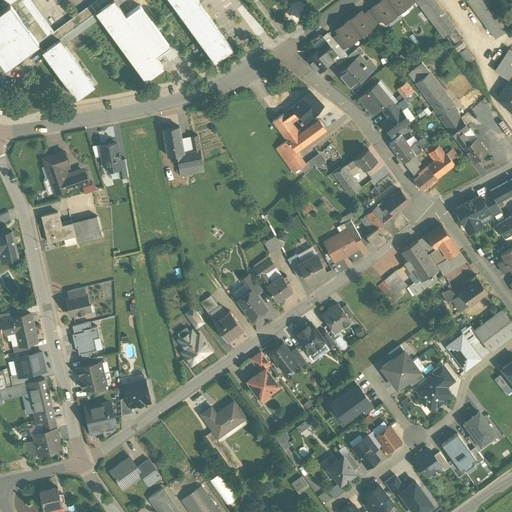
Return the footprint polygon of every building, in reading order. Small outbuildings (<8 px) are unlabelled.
[(113,0),(96,13),(59,39),(41,51),(77,99),(94,86),(63,45),(100,18),(145,81),(163,68),(157,60),(125,15),(118,6),(125,0),(169,0),(215,62),(232,49),(196,0),(113,0)] [(383,0),(373,8),(382,20),(386,24),(410,5),(405,0),(383,0)] [(434,0),(413,0),(415,2),(443,39),(447,36),(448,36),(456,30),(434,0)] [(511,29),(488,0),(465,0),(496,40),(511,29)] [(39,43),(10,5),(0,12),(0,56),(7,66),(39,43)] [(140,5),(125,15),(157,60),(172,49),(140,5)] [(382,20),(374,9),(364,17),(372,28),(382,20)] [(361,13),(337,31),(339,35),(348,46),(372,28),(364,17),(361,13)] [(456,30),(448,36),(455,46),(463,40),(456,30)] [(348,46),(339,35),(333,40),(342,51),(348,46)] [(333,40),(332,39),(327,44),(338,56),(333,60),(339,66),(348,58),(342,51),(333,40)] [(327,44),(308,60),(319,73),(333,60),(338,56),(327,44)] [(359,48),(348,58),(352,63),(356,60),(357,60),(361,57),(364,53),(359,48)] [(511,51),(509,50),(495,73),(510,82),(511,79),(511,51)] [(373,71),(361,57),(357,60),(356,60),(352,63),(339,75),(351,90),(373,71)] [(422,64),(409,75),(416,84),(429,74),(422,64)] [(454,107),(429,74),(416,84),(440,117),(452,108),(454,107)] [(511,79),(510,82),(498,100),(511,112),(511,79)] [(377,84),(359,99),(372,115),(380,108),(390,100),(377,84)] [(310,93),(295,107),(299,115),(305,110),(311,117),(322,107),(310,93)] [(390,100),(380,108),(384,114),(395,106),(390,100)] [(404,100),(395,106),(399,111),(400,110),(402,112),(409,107),(404,100)] [(395,106),(384,114),(388,119),(400,110),(399,111),(395,106)] [(295,107),(273,123),(287,142),(288,141),(290,143),(300,135),(290,122),(299,115),(295,107)] [(452,108),(440,117),(455,138),(456,138),(462,133),(463,134),(469,131),(452,108)] [(388,119),(382,124),(391,137),(410,123),(402,112),(400,110),(388,119)] [(300,135),(290,143),(296,152),(326,130),(319,121),(318,122),(300,135)] [(179,128),(163,131),(168,157),(176,156),(184,154),(181,140),(179,128)] [(469,131),(463,134),(470,144),(476,139),(470,130),(469,131)] [(476,139),(470,144),(463,134),(462,133),(456,138),(474,163),(487,153),(476,139)] [(197,137),(190,138),(193,152),(200,151),(197,137)] [(410,149),(401,137),(390,145),(404,164),(429,146),(426,142),(424,139),(410,149)] [(190,138),(181,140),(184,154),(193,152),(190,138)] [(290,143),(288,141),(287,142),(276,150),(294,175),(301,170),(306,166),(296,152),(290,143)] [(437,142),(426,152),(429,155),(434,151),(440,147),(437,142)] [(101,148),(102,157),(104,166),(110,170),(117,169),(121,168),(120,161),(117,145),(101,148)] [(101,146),(92,147),(95,158),(102,157),(101,148),(101,146)] [(443,151),(440,147),(434,151),(437,155),(443,151)] [(377,162),(368,150),(355,160),(347,165),(351,170),(359,164),(364,171),(377,162)] [(193,152),(184,154),(176,156),(179,169),(193,167),(202,165),(200,151),(193,152)] [(443,151),(437,155),(441,160),(447,156),(443,151)] [(64,153),(44,160),(48,173),(60,168),(60,166),(66,163),(64,153)] [(441,160),(429,169),(437,178),(454,166),(447,156),(441,160)] [(306,166),(301,170),(303,174),(312,167),(315,165),(317,169),(319,167),(323,164),(323,161),(321,158),(318,157),(306,166)] [(404,164),(402,165),(409,174),(421,166),(415,157),(404,164)] [(125,160),(120,161),(121,168),(117,169),(119,179),(128,177),(125,160)] [(202,165),(193,167),(194,174),(204,172),(202,165)] [(347,165),(334,174),(339,180),(349,174),(348,172),(351,170),(347,165)] [(421,166),(409,174),(414,180),(425,172),(426,172),(421,166)] [(193,167),(179,169),(180,177),(194,174),(193,167)] [(60,168),(48,173),(55,194),(68,189),(65,181),(60,168)] [(426,172),(425,172),(414,180),(422,191),(438,180),(437,178),(429,169),(426,172)] [(84,173),(65,181),(68,189),(88,183),(84,173)] [(349,174),(339,180),(351,196),(360,190),(349,174)] [(511,180),(490,192),(493,197),(496,204),(511,195),(511,180)] [(94,185),(83,189),(85,194),(96,189),(94,185)] [(401,191),(386,205),(391,211),(383,217),(387,221),(398,212),(410,203),(401,191)] [(479,197),(456,208),(469,232),(480,226),(479,224),(490,218),(482,203),(479,197)] [(493,197),(482,203),(490,218),(501,213),(496,204),(494,200),(493,197)] [(306,202),(299,209),(305,215),(312,208),(306,202)] [(375,207),(367,215),(375,224),(376,223),(383,217),(375,207)] [(380,227),(366,237),(375,249),(408,224),(398,212),(387,221),(380,227)] [(62,226),(58,213),(42,217),(49,243),(64,239),(75,236),(76,236),(73,223),(62,226)] [(351,213),(342,219),(345,225),(350,221),(354,219),(351,213)] [(511,216),(497,225),(504,238),(511,233),(511,216)] [(97,217),(73,223),(76,236),(75,236),(77,244),(102,237),(97,217)] [(383,217),(376,223),(380,227),(387,221),(383,217)] [(350,221),(345,225),(350,232),(356,243),(361,241),(350,221)] [(441,225),(418,241),(427,255),(440,246),(451,239),(441,225)] [(0,234),(0,251),(0,252),(16,248),(11,231),(6,233),(0,234)] [(350,232),(325,245),(334,262),(359,249),(356,243),(350,232)] [(75,236),(64,239),(66,246),(77,244),(75,236)] [(275,237),(264,243),(270,255),(281,249),(275,237)] [(292,241),(286,239),(282,246),(289,249),(292,241)] [(459,252),(451,239),(440,246),(443,251),(448,259),(459,252)] [(418,241),(403,251),(409,260),(405,263),(412,273),(416,271),(422,281),(423,281),(434,273),(437,271),(427,255),(418,241)] [(440,246),(427,255),(437,271),(439,269),(437,266),(433,258),(443,251),(440,246)] [(511,247),(501,254),(505,259),(498,264),(503,273),(510,269),(511,271),(511,247)] [(16,248),(0,252),(2,261),(4,261),(4,262),(13,259),(18,258),(16,248)] [(443,251),(433,258),(437,266),(448,259),(443,251)] [(448,259),(437,266),(439,269),(443,276),(467,262),(459,252),(448,259)] [(297,254),(287,260),(297,278),(304,274),(299,265),(302,263),(297,254)] [(302,263),(299,265),(304,274),(309,282),(326,273),(317,255),(302,263)] [(347,257),(343,260),(347,267),(352,265),(347,257)] [(270,259),(255,270),(260,277),(266,273),(275,266),(270,259)] [(275,266),(266,273),(272,282),(282,275),(275,266)] [(395,272),(385,281),(386,282),(396,294),(399,292),(407,285),(395,272)] [(266,273),(260,277),(266,286),(272,282),(266,273)] [(434,273),(423,281),(422,281),(416,284),(415,283),(410,286),(416,296),(438,279),(434,273)] [(251,274),(242,280),(249,292),(252,290),(255,293),(261,290),(251,274)] [(272,282),(266,286),(277,302),(292,291),(282,275),(272,282)] [(488,292),(476,275),(463,284),(466,288),(461,292),(462,293),(469,304),(488,292)] [(396,294),(386,282),(379,288),(387,297),(384,300),(390,307),(402,296),(399,292),(396,294)] [(85,288),(67,292),(68,298),(86,294),(85,288)] [(452,289),(442,292),(447,303),(455,297),(456,297),(452,289)] [(255,293),(252,290),(249,292),(237,300),(250,318),(262,310),(263,311),(266,309),(255,293)] [(456,297),(455,297),(463,309),(469,304),(462,293),(456,297)] [(68,298),(65,299),(66,303),(65,303),(66,308),(68,308),(69,316),(85,312),(84,308),(89,307),(86,294),(68,298)] [(219,306),(211,295),(200,303),(208,314),(219,306)] [(353,315),(346,305),(341,308),(349,318),(353,315)] [(340,306),(335,309),(334,307),(332,308),(329,309),(329,310),(322,316),(332,329),(338,325),(340,327),(350,320),(349,318),(341,308),(340,306)] [(204,322),(193,308),(186,313),(196,328),(204,322)] [(511,323),(502,310),(474,331),(482,341),(490,352),(511,335),(511,323)] [(243,329),(229,311),(214,322),(227,340),(243,329)] [(9,312),(0,314),(0,321),(3,321),(3,320),(10,318),(9,312)] [(10,318),(3,320),(3,321),(7,334),(16,332),(19,345),(29,343),(37,341),(30,314),(10,318)] [(90,323),(72,327),(74,335),(84,332),(83,330),(91,329),(90,323)] [(319,336),(311,324),(294,336),(308,355),(324,343),(319,336)] [(84,332),(74,335),(72,335),(74,342),(76,342),(79,355),(96,351),(93,340),(100,338),(97,327),(91,329),(83,330),(84,332)] [(472,348),(482,341),(474,331),(471,327),(461,334),(462,336),(472,348)] [(191,331),(189,332),(186,328),(177,334),(181,338),(178,340),(185,350),(182,353),(187,360),(189,358),(194,364),(204,357),(203,355),(211,350),(199,335),(196,337),(191,331)] [(325,331),(319,336),(324,343),(329,350),(336,345),(325,331)] [(480,359),(472,348),(462,336),(447,347),(465,371),(480,359)] [(29,343),(19,345),(12,346),(14,353),(30,349),(29,343)] [(290,352),(283,343),(269,353),(283,373),(295,364),(297,362),(290,352)] [(392,360),(404,351),(400,346),(388,355),(392,360)] [(296,348),(290,352),(297,362),(295,364),(298,368),(306,363),(296,348)] [(382,368),(390,378),(412,362),(404,351),(382,368)] [(47,371),(43,352),(15,359),(20,377),(27,376),(47,371)] [(261,352),(251,360),(260,372),(265,368),(266,369),(271,366),(261,352)] [(95,357),(81,361),(82,366),(96,363),(95,357)] [(82,366),(78,367),(79,374),(78,375),(79,379),(103,373),(100,362),(96,363),(82,366)] [(420,372),(412,362),(390,378),(398,389),(408,381),(420,372)] [(511,362),(503,370),(505,373),(511,381),(511,362)] [(433,371),(445,388),(454,382),(442,365),(433,371)] [(266,369),(265,368),(260,372),(247,381),(260,399),(270,392),(271,392),(273,391),(273,390),(278,386),(266,369)] [(1,371),(0,371),(0,389),(11,386),(7,369),(1,371)] [(423,377),(420,372),(408,381),(411,386),(423,377)] [(103,373),(79,379),(80,382),(82,383),(83,390),(87,389),(102,385),(106,384),(103,373)] [(511,390),(511,389),(511,381),(505,373),(500,377),(511,390)] [(23,383),(29,382),(27,376),(20,377),(12,379),(13,386),(23,383)] [(427,383),(417,390),(422,397),(420,398),(425,405),(427,403),(431,409),(450,395),(445,388),(437,377),(427,384),(427,383)] [(506,395),(511,390),(500,377),(495,381),(506,395)] [(29,382),(23,383),(26,394),(28,393),(28,392),(46,388),(44,379),(29,382)] [(145,380),(125,385),(128,398),(131,406),(150,402),(145,380)] [(353,380),(345,386),(348,391),(357,385),(353,380)] [(11,386),(0,389),(0,393),(1,399),(26,394),(23,383),(13,386),(11,386)] [(102,385),(87,389),(89,395),(103,391),(102,385)] [(348,391),(331,404),(334,407),(330,410),(338,421),(342,419),(345,422),(362,410),(370,403),(371,403),(357,385),(348,391)] [(46,388),(28,392),(28,393),(33,412),(35,411),(51,407),(46,388)] [(399,402),(405,412),(415,406),(409,397),(399,402)] [(128,398),(120,399),(121,416),(133,413),(131,406),(128,398)] [(234,401),(216,414),(211,407),(201,414),(213,431),(218,438),(219,437),(225,433),(226,436),(247,421),(234,401)] [(370,403),(362,410),(365,414),(374,408),(370,403)] [(107,404),(85,409),(92,434),(100,432),(99,429),(115,425),(112,414),(109,414),(107,404)] [(51,407),(35,411),(38,423),(41,422),(54,419),(51,407)] [(479,413),(464,423),(472,434),(480,445),(495,435),(479,413)] [(54,419),(41,422),(43,431),(56,428),(54,419)] [(400,443),(388,427),(376,436),(383,445),(388,452),(400,443)] [(43,431),(34,433),(39,455),(61,449),(56,428),(43,431)] [(218,438),(213,431),(205,436),(214,448),(215,447),(231,470),(238,466),(219,437),(218,438)] [(383,445),(376,436),(373,431),(368,435),(378,448),(383,445)] [(458,434),(442,445),(455,462),(461,470),(476,459),(470,451),(458,434)] [(480,445),(472,434),(468,438),(475,448),(478,452),(483,448),(480,445)] [(378,448),(368,435),(363,438),(363,439),(373,452),(378,448)] [(373,452),(363,439),(352,447),(367,467),(378,459),(373,452)] [(475,448),(470,451),(476,459),(479,463),(483,459),(478,452),(475,448)] [(429,450),(414,460),(427,477),(441,466),(434,456),(429,450)] [(359,467),(348,452),(343,456),(353,471),(359,467)] [(440,452),(434,456),(441,466),(444,471),(450,466),(440,452)] [(353,471),(343,456),(328,467),(340,484),(345,480),(346,481),(350,478),(350,477),(355,473),(353,471)] [(137,467),(130,457),(111,471),(115,478),(117,481),(121,485),(129,479),(131,482),(141,475),(142,474),(137,467)] [(148,459),(137,467),(142,474),(141,475),(143,478),(156,469),(148,459)] [(461,470),(455,462),(450,465),(458,477),(463,474),(461,470)] [(156,469),(143,478),(148,484),(160,476),(156,469)] [(221,474),(210,480),(224,506),(235,500),(221,474)] [(400,493),(405,489),(395,475),(384,482),(395,497),(400,493)] [(307,487),(301,478),(292,485),(299,493),(307,487)] [(405,489),(400,493),(413,511),(424,511),(433,506),(415,482),(405,489)] [(218,511),(200,486),(180,500),(188,511),(218,511)] [(380,486),(366,496),(369,500),(377,511),(382,511),(393,504),(380,486)] [(58,487),(39,491),(43,509),(44,509),(49,508),(62,505),(61,502),(59,495),(58,487)] [(178,511),(162,489),(148,498),(157,511),(178,511)] [(367,511),(377,511),(369,500),(362,505),(367,511)]
